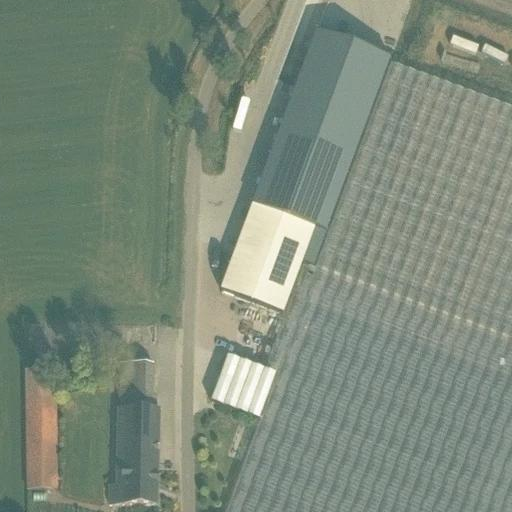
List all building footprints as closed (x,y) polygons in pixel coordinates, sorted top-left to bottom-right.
[(315,231),(326,236),(389,66),(390,63),(317,36),(316,39),(253,209),(315,231)] [(511,511),(511,111),(391,67),(315,272),(302,267),(302,265),(315,231),(253,209),(221,295),(283,317),(291,297),(292,298),(265,373),(228,359),(211,405),(260,423),(227,511),(511,511)] [(315,231),(302,265),(314,269),(326,236),(315,231)] [(56,371),(25,371),(27,492),(59,491),(56,371)] [(125,489),(124,508),(156,508),(159,414),(155,413),(155,398),(120,397),(117,489),(125,489)]
